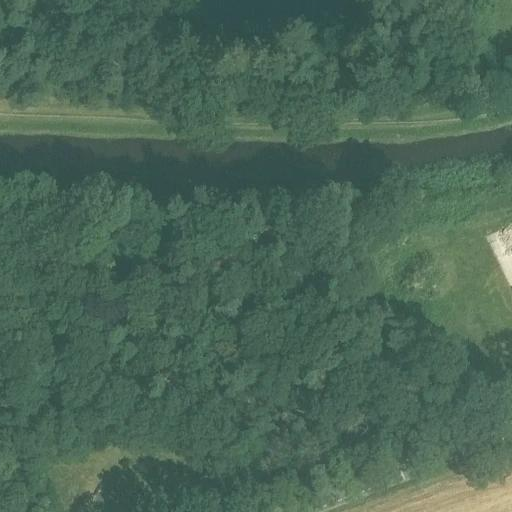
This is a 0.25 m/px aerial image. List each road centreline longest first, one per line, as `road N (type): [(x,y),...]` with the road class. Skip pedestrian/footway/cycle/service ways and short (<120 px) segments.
road 1 (track): [(511,102),(449,119),(295,133),(0,120)]
road 2 (unclassified): [(293,511),(511,430)]
